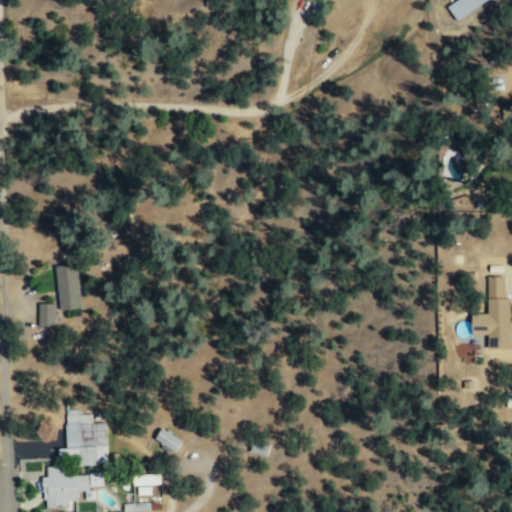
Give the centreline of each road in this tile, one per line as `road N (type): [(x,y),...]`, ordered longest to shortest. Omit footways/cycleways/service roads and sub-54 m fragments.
road 1 (residential): [(5,511),(0,118)]
road 2 (residential): [(0,118),(97,104),(268,110),(286,90),(302,20)]
